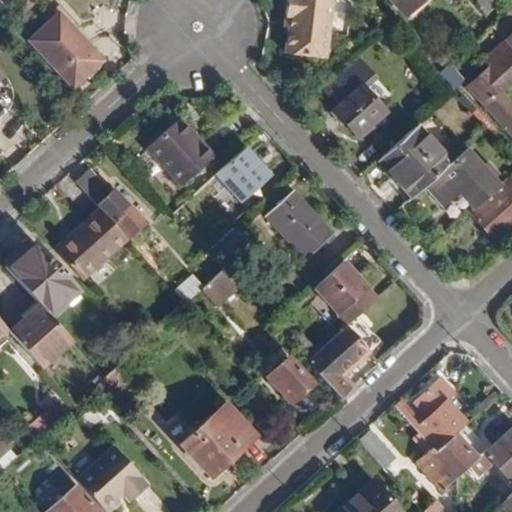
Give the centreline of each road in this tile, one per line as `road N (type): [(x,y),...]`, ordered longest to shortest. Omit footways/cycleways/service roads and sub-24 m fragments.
road 1 (residential): [(463,319),(196,27)]
road 2 (residential): [(463,319),(253,511)]
road 3 (residential): [(196,27),(0,208)]
